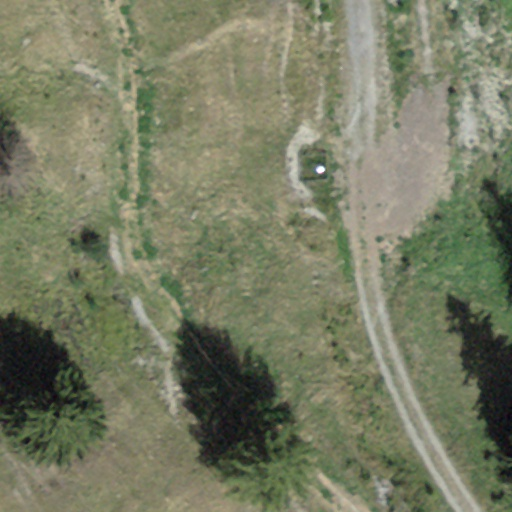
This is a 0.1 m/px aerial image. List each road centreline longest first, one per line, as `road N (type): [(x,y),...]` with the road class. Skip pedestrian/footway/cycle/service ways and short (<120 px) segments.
road 1 (track): [(340,511),(213,395),(136,270),(123,105),(94,0)]
road 2 (track): [(474,511),(416,432),(389,377),(362,240),(350,0)]
